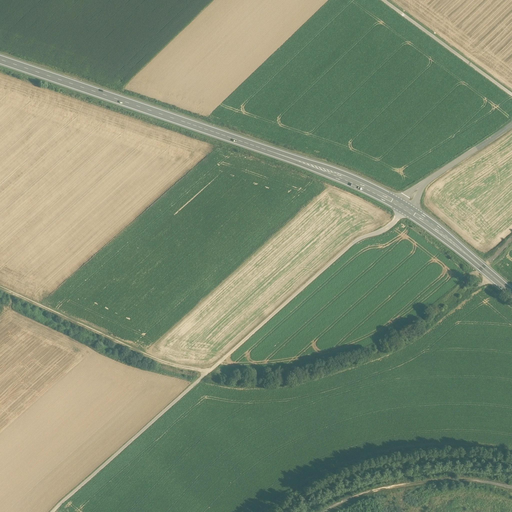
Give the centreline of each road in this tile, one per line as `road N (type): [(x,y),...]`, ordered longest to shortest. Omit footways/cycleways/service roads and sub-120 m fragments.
road 1 (unclassified): [(406,207),(393,224),(351,244),(52,511)]
road 2 (primary): [(0,59),(316,166),(406,207)]
road 3 (track): [(208,372),(137,352),(0,288)]
road 4 (track): [(511,487),(439,482),(368,494),(322,511)]
road 5 (track): [(511,95),(382,0)]
road 6 (unclassified): [(511,123),(423,183),(406,207)]
road 7 (primary): [(406,207),(511,293)]
